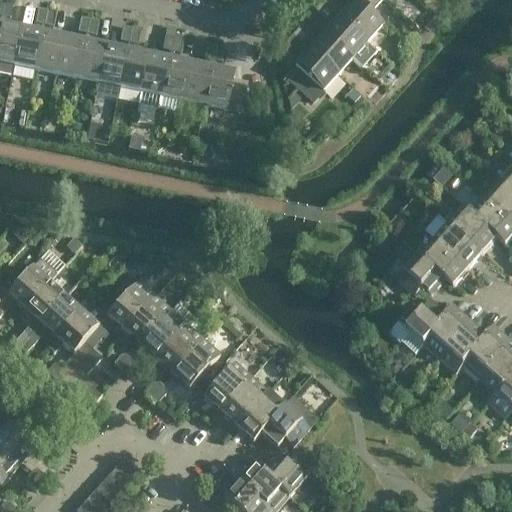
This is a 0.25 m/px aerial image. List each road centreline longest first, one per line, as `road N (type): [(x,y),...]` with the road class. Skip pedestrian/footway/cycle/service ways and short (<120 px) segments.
road 1 (residential): [(267,0),(252,16),(224,21),(127,0)]
road 2 (residential): [(99,460),(0,365)]
